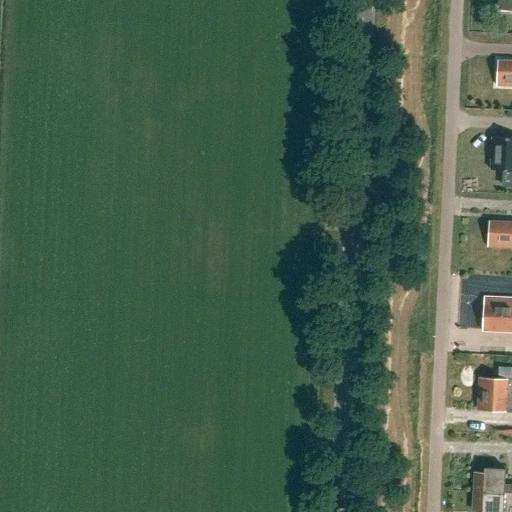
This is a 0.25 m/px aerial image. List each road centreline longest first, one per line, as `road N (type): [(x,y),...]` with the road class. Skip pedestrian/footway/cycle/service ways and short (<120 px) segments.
road 1 (unclassified): [(341,511),(365,0)]
road 2 (residential): [(434,511),(458,0)]
